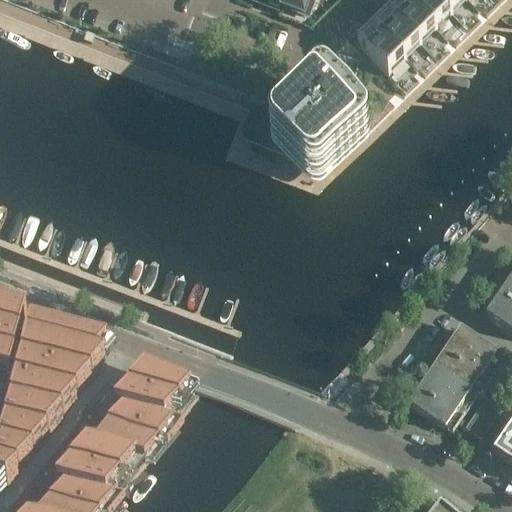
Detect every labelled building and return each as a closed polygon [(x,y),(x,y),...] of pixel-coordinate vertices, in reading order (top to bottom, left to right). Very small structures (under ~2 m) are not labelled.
[(260,117),(249,146),(281,158),(305,182),(336,170),(365,141),(363,139),(504,0),(399,0),(313,84),(326,97),(322,98),(320,95),(290,124),(288,128),(260,117)] [(262,0),(261,2),(269,5),(268,9),(278,14),(280,9),(282,10),(286,0),(262,0)] [(286,0),(282,10),(303,18),(309,4),(314,6),(316,0),(286,0)] [(511,284),(487,322),(511,339),(511,284)] [(0,511),(117,511),(125,502),(119,500),(162,446),(169,448),(184,428),(178,427),(198,402),(188,398),(192,392),(145,374),(141,380),(137,378),(120,372),(111,369),(105,367),(100,363),(109,352),(32,332),(29,344),(22,342),(28,321),(0,313),(0,511)] [(461,334),(435,372),(471,398),(479,403),(506,364),(461,334)] [(471,398),(435,372),(409,411),(445,436),(453,425),(483,444),(500,420),(483,408),(469,429),(456,420),(471,398)] [(511,433),(494,459),(511,470),(511,471),(511,433)]
